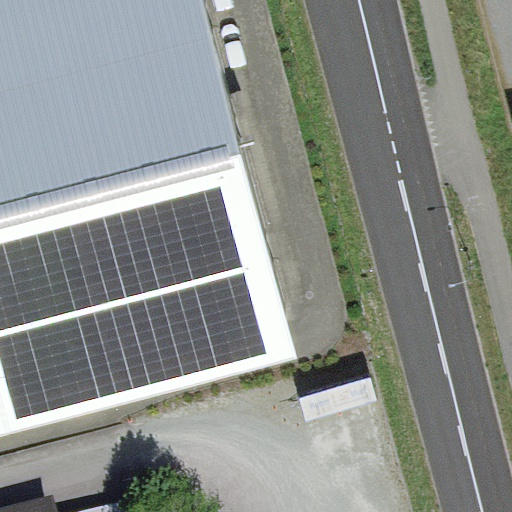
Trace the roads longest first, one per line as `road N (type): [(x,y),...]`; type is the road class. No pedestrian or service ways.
road 1 (primary): [(484,511),(360,0)]
road 2 (track): [(424,0),(511,360)]
